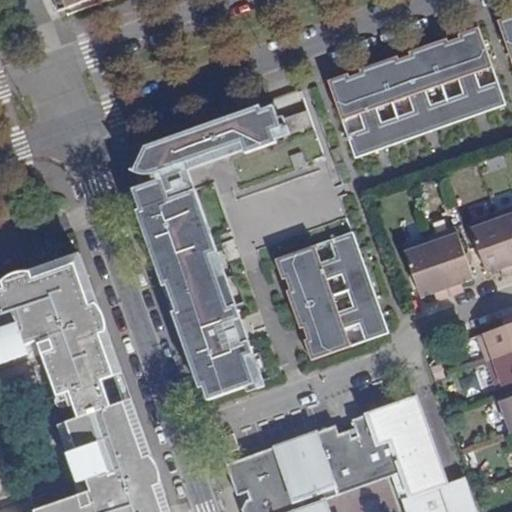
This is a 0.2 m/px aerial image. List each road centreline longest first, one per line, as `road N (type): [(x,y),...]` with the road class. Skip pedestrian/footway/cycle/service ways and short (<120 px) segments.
road 1 (residential): [(68,132),(430,0)]
road 2 (residential): [(178,437),(511,299)]
road 3 (residential): [(178,437),(68,132)]
road 4 (residential): [(234,0),(47,63)]
